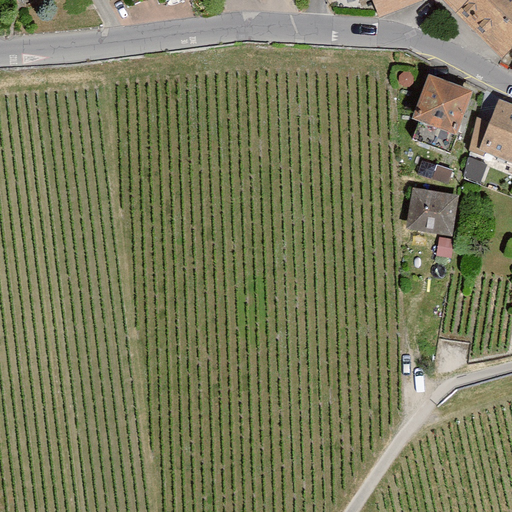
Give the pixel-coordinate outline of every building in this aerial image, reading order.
[(371,0),(380,20),(426,2),(425,0),(371,0)] [(511,0),(438,0),(502,62),(511,51),(511,0)] [(474,95),(430,78),(413,123),(457,139),(474,95)] [(511,107),(497,102),(479,155),(511,166),(511,107)] [(460,197),(414,190),(407,231),(453,239),(460,197)]
